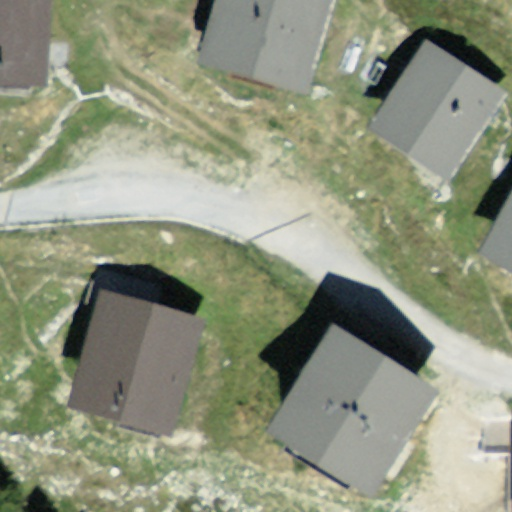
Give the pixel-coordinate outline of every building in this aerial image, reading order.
[(285,91),(310,10),(277,0),(203,0),(185,61),(285,91)] [(0,83),(11,84),(12,13),(0,12),(0,83)] [(439,184),(489,116),(420,65),(369,133),(439,184)] [(511,280),(511,188),(470,253),(511,280)] [(148,423),(184,329),(98,297),(62,390),(148,423)] [(335,344),(282,429),(365,481),(418,396),(335,344)] [(511,419),(481,420),(481,453),(511,452),(511,419)]
